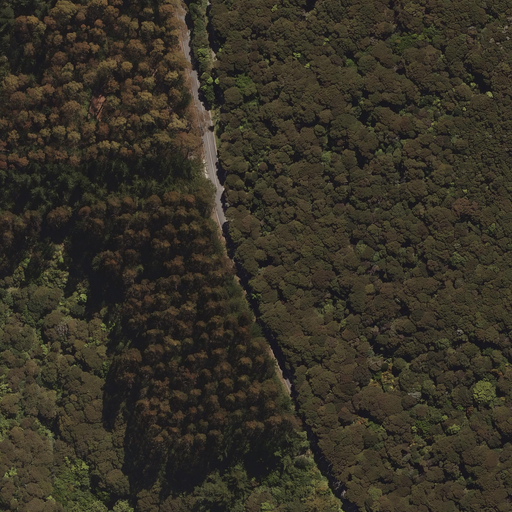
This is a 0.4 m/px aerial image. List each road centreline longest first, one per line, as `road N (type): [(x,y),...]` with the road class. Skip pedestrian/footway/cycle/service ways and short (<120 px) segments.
road 1 (secondary): [(356,511),(245,277),(220,205)]
road 2 (secondary): [(220,205),(179,0)]
road 3 (tertiary): [(220,205),(226,150),(209,0)]
